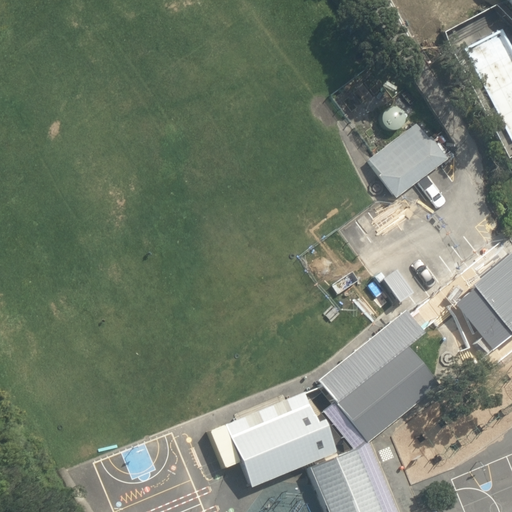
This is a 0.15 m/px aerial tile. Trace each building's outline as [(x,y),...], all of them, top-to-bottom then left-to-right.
[(482,0),(386,0),(407,40),(482,0)] [(511,0),(500,0),(511,11),(511,0)] [(423,138),(412,124),(364,160),(375,174),(372,176),(389,199),(441,160),(425,137),(423,138)] [(450,303),(508,256),(495,242),(434,291),(429,286),(410,300),(415,306),(315,387),(318,391),(322,395),(393,338),(399,345),(428,322),(432,327),(451,312),(446,306),(450,303)] [(511,257),(509,255),(508,256),(450,303),(469,346),(492,336),(502,348),(511,339),(511,257)] [(322,395),(318,391),(308,399),(349,450),(363,444),(362,442),(432,384),(399,345),(393,338),(322,395)] [(511,380),(508,383),(500,373),(474,393),(511,440),(511,380)] [(307,462),(331,453),(317,420),(311,422),(302,402),(298,392),(219,425),(244,488),(307,462)] [(307,462),(308,466),(349,450),(308,399),(302,402),(311,422),(317,420),(331,453),(307,462)] [(390,511),(363,444),(349,450),(308,466),(302,468),(320,511),(428,511),(427,511),(390,511)]
